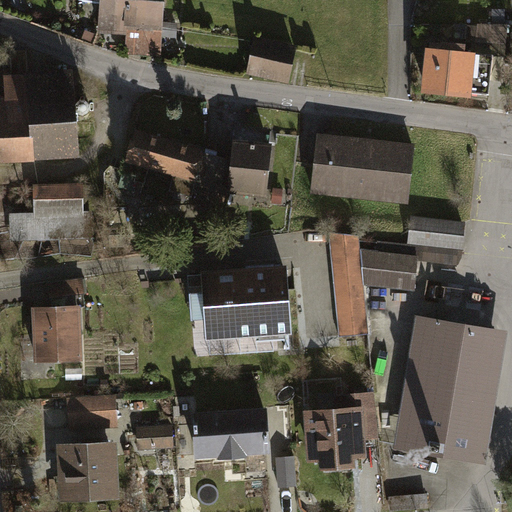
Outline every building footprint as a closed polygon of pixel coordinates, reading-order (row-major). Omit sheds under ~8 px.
[(167,0),(83,0),(83,8),(102,10),(100,39),(130,42),(129,59),(163,62),(167,0)] [(432,55),(428,98),(476,102),(480,56),(508,59),(511,30),(472,30),(470,51),(445,49),(444,56),(432,55)] [(97,38),(87,34),(83,43),(93,47),(97,38)] [(299,49),(257,41),(250,81),(292,89),(299,49)] [(7,96),(0,96),(0,165),(79,160),(74,76),(6,80),(7,96)] [(230,198),(234,166),(218,161),(220,156),(138,132),(124,177),(149,184),(151,175),(176,182),(172,196),(192,202),(196,188),(230,198)] [(417,150),(319,137),(310,197),(409,211),(417,150)] [(234,166),(230,198),(271,203),(278,148),(237,142),(234,166)] [(89,187),(35,189),(36,217),(10,218),(11,253),(92,250),(89,187)] [(465,228),(415,222),(413,247),(462,252),(465,228)] [(370,341),(366,289),(363,255),(362,242),(332,238),(339,343),(370,341)] [(461,265),(462,252),(413,247),(377,243),(375,256),(420,261),(461,265)] [(375,256),(363,255),(366,289),(417,296),(420,261),(375,256)] [(291,270),(205,277),(207,297),(193,299),(195,328),(209,327),(212,353),(297,346),(291,270)] [(36,315),(36,368),(88,368),(88,289),(52,288),(52,315),(36,315)] [(444,324),(422,320),(399,444),(484,459),(506,335),(444,324)] [(119,397),(68,400),(70,435),(121,433),(119,397)] [(380,445),(376,397),(342,399),(343,414),(305,417),(309,476),(371,471),(369,446),(380,445)] [(266,415),(196,418),(197,464),(268,461),(266,415)] [(178,429),(141,430),(142,454),(179,453),(178,429)] [(121,446),(60,447),(61,506),(121,506),(121,446)] [(295,460),(276,461),(278,494),(297,493),(295,460)]
